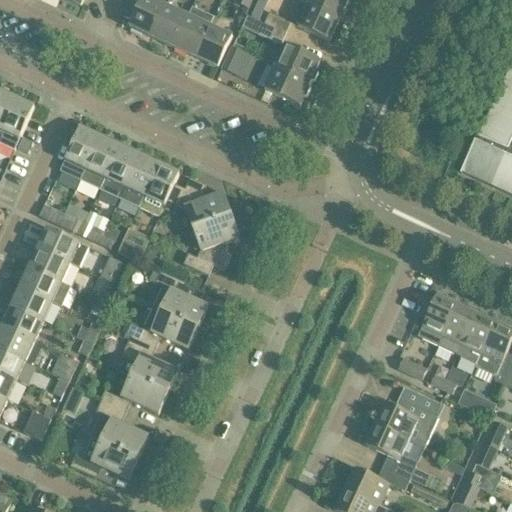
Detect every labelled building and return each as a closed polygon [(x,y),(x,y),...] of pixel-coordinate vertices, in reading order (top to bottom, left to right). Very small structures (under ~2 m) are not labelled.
[(129,29),(152,39),(166,8),(154,2),(154,0),(131,0),(123,19),(132,23),(129,29)] [(300,0),(299,2),(308,6),(340,21),(349,0),(300,0)] [(259,23),(264,12),(252,6),(250,12),(247,18),(259,23)] [(329,43),(340,21),(308,6),(298,29),(329,43)] [(188,18),(166,8),(152,39),(174,49),(188,18)] [(269,14),(264,25),(286,35),(291,24),(269,14)] [(174,49),(196,60),(210,28),(188,18),(174,49)] [(258,37),(263,26),(247,19),(243,30),(258,37)] [(259,36),(281,46),(286,35),(264,25),(259,36)] [(233,39),(210,28),(196,60),(218,70),(233,39)] [(320,63),(285,47),(275,69),(310,85),(311,83),(315,83),(319,74),(317,71),(320,63)] [(232,50),(222,71),(233,76),(243,55),(232,50)] [(511,65),(462,173),(511,196),(511,65)] [(275,69),(265,92),(300,108),(303,100),(307,99),(311,90),(309,87),(310,85),(275,69)] [(0,130),(14,99),(0,92),(0,130)] [(0,145),(15,152),(35,109),(14,99),(0,130),(0,132),(0,145)] [(60,173),(80,183),(101,139),(80,130),(60,173)] [(80,183),(100,192),(120,148),(101,139),(80,183)] [(33,145),(22,140),(17,151),(28,156),(33,145)] [(120,148),(100,192),(120,201),(140,157),(120,148)] [(159,166),(140,157),(120,201),(139,210),(159,166)] [(180,176),(159,166),(139,210),(160,219),(163,212),(175,186),(180,176)] [(185,191),(175,186),(163,212),(174,217),(178,208),(178,209),(179,208),(185,211),(186,210),(194,232),(231,218),(223,195),(208,201),(206,196),(203,195),(207,188),(190,180),(185,191)] [(39,219),(60,228),(65,217),(45,207),(39,219)] [(81,238),(99,246),(102,238),(109,223),(91,215),(81,238)] [(86,226),(65,217),(60,228),(81,238),(86,226)] [(209,278),(214,268),(224,273),(232,257),(225,253),(226,251),(224,246),(239,240),(231,218),(194,232),(202,253),(201,253),(198,259),(197,259),(197,260),(188,256),(183,267),(209,278)] [(38,251),(70,266),(79,270),(89,250),(47,231),(38,251)] [(130,231),(119,255),(127,259),(132,262),(138,265),(142,257),(150,241),(130,231)] [(110,252),(114,244),(102,238),(99,246),(110,252)] [(38,251),(29,271),(61,286),(70,266),(38,251)] [(125,266),(112,260),(105,276),(118,282),(125,266)] [(61,286),(29,271),(20,291),(52,305),(61,309),(70,290),(61,286)] [(172,292),(162,313),(198,330),(208,309),(181,296),(186,285),(160,274),(155,285),(172,292)] [(145,279),(138,296),(147,300),(154,283),(145,279)] [(103,289),(97,302),(107,307),(113,293),(103,289)] [(20,291),(11,310),(43,325),(52,305),(20,291)] [(418,339),(422,341),(438,349),(457,307),(437,298),(418,339)] [(107,307),(97,302),(88,322),(98,326),(107,307)] [(438,349),(454,356),(457,358),(477,316),(457,307),(438,349)] [(43,325),(11,310),(2,329),(34,345),(43,325)] [(188,352),(198,330),(162,313),(152,335),(131,325),(126,336),(130,339),(156,351),(161,340),(188,352)] [(495,325),(477,316),(457,358),(477,367),(498,322),(497,321),(495,325)] [(494,383),(505,388),(511,373),(511,362),(505,360),(511,343),(511,328),(498,322),(477,367),(476,370),(495,379),(494,383)] [(2,329),(0,333),(0,352),(25,365),(34,345),(2,329)] [(84,344),(92,348),(98,336),(90,332),(84,344)] [(130,339),(121,359),(126,361),(121,373),(132,379),(168,395),(178,374),(151,361),(156,351),(130,339)] [(79,355),(87,359),(92,348),(84,344),(79,355)] [(25,365),(0,352),(0,376),(16,384),(25,365)] [(427,372),(403,361),(398,372),(422,383),(427,372)] [(66,369),(61,381),(69,385),(74,373),(66,369)] [(0,376),(0,399),(7,403),(16,384),(0,376)] [(431,387),(442,392),(446,383),(435,378),(431,387)] [(106,392),(101,404),(126,416),(131,405),(158,417),(168,395),(132,379),(122,400),(106,392)] [(62,400),(69,385),(61,381),(54,396),(62,400)] [(446,383),(442,392),(453,397),(457,388),(446,383)] [(383,404),(374,426),(410,443),(415,445),(416,445),(418,446),(420,445),(421,445),(423,444),(424,443),(426,442),(427,440),(427,439),(428,437),(428,436),(428,434),(427,432),(427,431),(426,429),(424,428),(423,427),(429,415),(435,417),(440,406),(405,390),(400,401),(404,403),(400,412),(383,404)] [(70,397),(82,403),(84,397),(73,392),(70,397)] [(491,415),(493,415),(496,407),(483,401),(477,415),(489,421),(491,415)] [(112,422),(102,444),(138,461),(148,439),(121,426),(126,416),(101,404),(96,415),(112,422)] [(48,408),(43,420),(51,424),(56,412),(48,408)] [(51,424),(43,420),(35,416),(26,436),(42,444),(51,424)] [(489,436),(484,446),(493,450),(497,452),(507,430),(494,424),(489,436)] [(374,426),(364,447),(392,460),(387,472),(410,482),(416,470),(400,463),(410,443),(374,426)] [(138,461),(102,444),(92,440),(83,461),(76,458),(71,469),(123,493),(138,461)] [(497,452),(493,450),(484,446),(477,462),(490,468),(497,452)] [(464,470),(450,463),(446,471),(461,478),(464,470)] [(390,487),(405,494),(410,482),(387,472),(382,483),(353,470),(344,491),(380,508),(390,487)] [(471,475),(466,485),(475,489),(480,479),(471,475)] [(480,491),(475,489),(466,485),(458,504),(471,511),(480,491)] [(446,511),(449,503),(412,486),(408,493),(446,511)] [(333,511),(389,511),(380,508),(344,491),(333,511)] [(0,511),(8,511),(12,503),(0,496),(0,511)]
